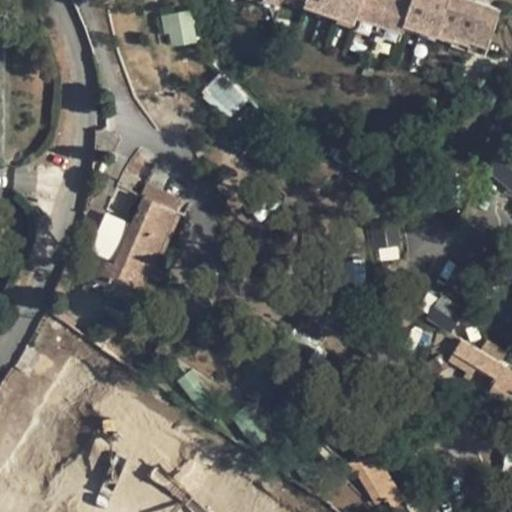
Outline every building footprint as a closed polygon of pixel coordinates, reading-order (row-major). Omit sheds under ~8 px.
[(407,0),(311,0),(309,8),(352,23),(356,14),(404,32),(436,43),(439,34),(487,51),(502,10),(477,0),(474,8),(451,0),(415,0),(415,3),(407,0)] [(476,0),(451,0),(474,8),(477,0),(476,0)] [(167,46),(196,43),(193,10),(164,13),(167,46)] [(401,41),(404,32),(356,14),(352,23),(401,41)] [(487,51),(439,34),(436,43),(484,60),(487,51)] [(229,116),(246,96),(218,73),(201,94),(229,116)] [(500,167),(485,161),(476,183),(491,189),(500,167)] [(36,194),(35,167),(14,168),(14,195),(36,194)] [(153,183),(147,196),(177,210),(183,198),(153,183)] [(132,295),(127,306),(135,309),(158,254),(151,251),(132,295)] [(402,269),(388,260),(375,280),(389,289),(402,269)] [(132,295),(91,278),(86,289),(127,306),(132,295)] [(511,290),(500,299),(511,314),(511,290)] [(431,302),(417,293),(404,314),(418,323),(431,302)] [(511,336),(503,319),(487,327),(497,346),(511,338),(511,336)] [(463,340),(450,361),(468,371),(472,365),(474,361),(499,376),(496,381),(487,396),(511,410),(511,371),(504,367),(506,364),(463,340)] [(499,376),(474,361),(472,365),(476,368),(496,381),(499,376)] [(476,368),(472,365),(468,371),(464,376),(469,379),(476,368)] [(74,413),(37,387),(29,398),(20,410),(15,406),(0,427),(0,455),(34,479),(47,458),(45,457),(74,413)] [(24,394),(15,406),(20,410),(29,398),(24,394)] [(379,457),(347,461),(347,463),(346,466),(347,470),(349,472),(357,467),(378,503),(389,497),(394,506),(405,500),(379,457)]
